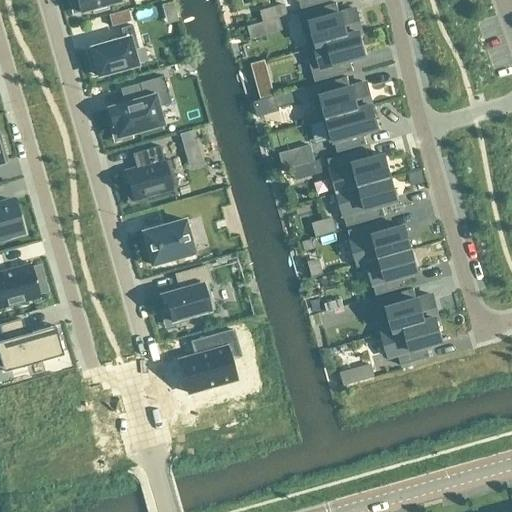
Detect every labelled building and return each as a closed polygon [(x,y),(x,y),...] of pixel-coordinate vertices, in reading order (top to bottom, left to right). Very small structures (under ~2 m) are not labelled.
[(75,0),(79,13),(91,9),(92,14),(108,9),(106,5),(123,0),(75,0)] [(297,0),(300,9),(332,0),(297,0)] [(297,14),(307,47),(307,48),(359,33),(359,34),(362,33),(355,9),(339,14),(336,3),(297,14)] [(271,7),(275,19),(276,19),(286,16),(283,4),(271,7)] [(127,10),(107,15),(110,27),(130,22),(127,10)] [(280,31),(276,19),(275,19),(262,23),(266,35),(280,31)] [(118,40),(89,48),(97,76),(136,65),(125,25),(115,28),(118,40)] [(365,56),(359,34),(359,33),(307,48),(307,47),(304,47),(314,82),(352,72),(349,61),(365,56)] [(143,99),(107,109),(111,125),(114,124),(117,137),(161,124),(157,107),(170,104),(163,76),(139,83),(143,99)] [(318,123),(323,121),(322,120),(372,106),(365,84),(349,88),(346,78),(308,88),(318,123)] [(260,100),(268,98),(274,96),(270,80),(255,84),(260,100)] [(286,93),(274,96),(268,98),(270,106),(289,101),(286,93)] [(379,130),(372,106),(322,120),(323,121),(329,143),(334,142),(337,153),(365,145),(362,134),(379,130)] [(192,132),(180,135),(184,147),(195,144),(192,132)] [(136,169),(125,172),(129,187),(133,199),(135,199),(145,196),(177,187),(169,160),(163,162),(159,146),(136,153),(140,168),(136,169)] [(310,146),(279,155),(283,170),(291,168),(306,163),(314,161),(310,146)] [(327,160),(336,193),(391,178),(384,155),(368,160),(365,149),(327,160)] [(319,160),(314,161),(306,163),(309,175),(322,172),(319,160)] [(397,201),(391,178),(336,193),(346,227),(384,216),(381,206),(397,201)] [(12,200),(0,203),(0,237),(21,232),(12,200)] [(184,220),(142,232),(151,265),(194,253),(184,220)] [(357,265),(366,263),(366,262),(411,249),(404,226),(388,231),(385,220),(347,231),(357,265)] [(311,240),(302,242),(304,252),(314,249),(311,240)] [(417,272),(411,249),(366,262),(366,263),(375,296),(404,287),(402,276),(417,272)] [(0,308),(40,297),(30,264),(0,272),(0,308)] [(213,309),(206,284),(210,283),(206,266),(179,273),(183,289),(160,295),(164,310),(159,311),(164,328),(187,322),(186,317),(213,309)] [(377,299),(386,332),(386,333),(436,319),(436,320),(439,319),(432,295),(416,300),(413,289),(377,299)] [(0,341),(0,362),(3,372),(62,355),(54,326),(25,334),(21,319),(0,324),(0,333),(2,341),(0,341)] [(443,342),(436,320),(436,319),(386,333),(386,332),(381,333),(388,357),(397,355),(400,366),(429,357),(426,346),(443,342)] [(195,355),(178,360),(188,393),(235,380),(230,359),(240,356),(233,330),(191,342),(191,343),(196,342),(199,351),(194,353),(195,355)] [(370,364),(358,367),(362,380),(373,377),(370,364)] [(278,379),(269,381),(272,391),(281,389),(278,379)] [(68,396),(43,403),(40,389),(18,395),(30,438),(76,425),(68,396)] [(201,441),(209,468),(257,455),(240,395),(210,404),(219,436),(201,441)] [(55,511),(97,500),(89,472),(60,480),(56,466),(26,475),(31,490),(39,488),(45,511),(55,511)]
